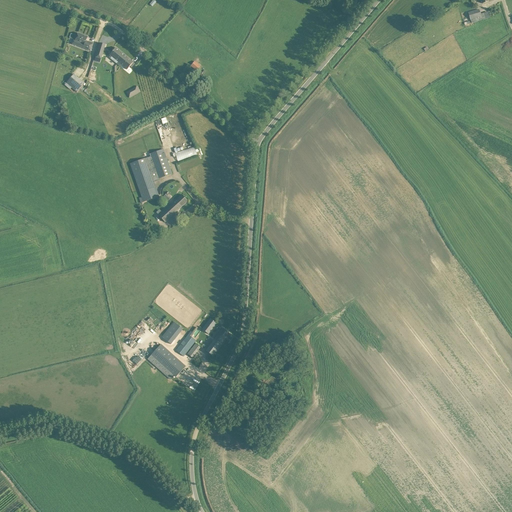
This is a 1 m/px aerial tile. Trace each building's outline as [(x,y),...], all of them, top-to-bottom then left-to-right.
[(482,20),(481,15),(479,10),(469,13),(471,20),(470,20),(471,23),(482,20)] [(86,41),(88,37),(78,33),(77,37),(75,41),(73,40),(72,44),(83,48),(90,51),(91,48),(93,44),(86,41)] [(98,47),(95,57),(101,59),(104,49),(98,47)] [(117,64),(125,55),(116,48),(110,55),(112,57),(110,58),(117,64)] [(131,68),(135,64),(125,55),(117,64),(120,66),(121,64),(127,69),(130,66),(131,68)] [(74,74),(66,83),(67,84),(69,85),(77,92),(78,91),(84,83),(74,74)] [(134,95),(130,97),(130,98),(140,92),(137,86),(131,90),(134,95)] [(114,123),(121,112),(108,103),(100,113),(114,123)] [(157,127),(168,124),(166,118),(155,120),(157,127)] [(182,145),(177,146),(179,152),(175,153),(177,161),(197,155),(194,147),(183,150),(182,145)] [(172,174),(167,160),(163,149),(150,154),(150,157),(130,164),(142,197),(139,198),(140,203),(143,202),(159,196),(153,181),(172,174)] [(182,195),(178,198),(159,215),(165,222),(188,201),(182,195)] [(217,323),(213,320),(210,319),(202,329),(208,334),(217,323)] [(183,329),(175,323),(162,338),(171,344),(183,329)] [(230,334),(223,328),(206,351),(213,356),(230,334)] [(191,331),(176,350),(184,357),(196,341),(190,336),(192,332),(191,331)] [(170,379),(174,375),(176,377),(186,366),(161,344),(148,359),(170,379)]
